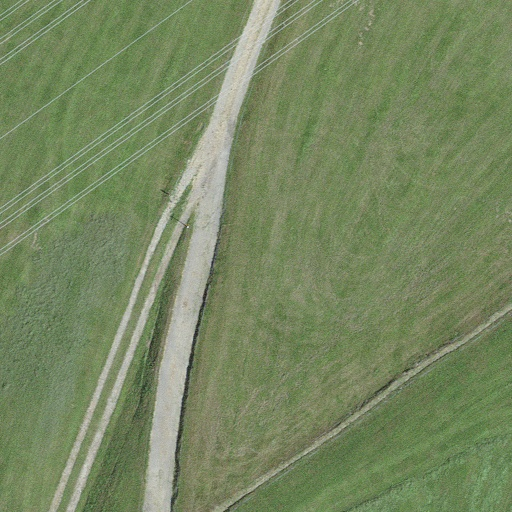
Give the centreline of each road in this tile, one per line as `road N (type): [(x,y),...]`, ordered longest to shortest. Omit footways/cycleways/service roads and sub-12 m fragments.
road 1 (track): [(275,0),(209,171),(175,216),(65,511)]
road 2 (track): [(209,171),(207,226),(160,406),(155,511)]
